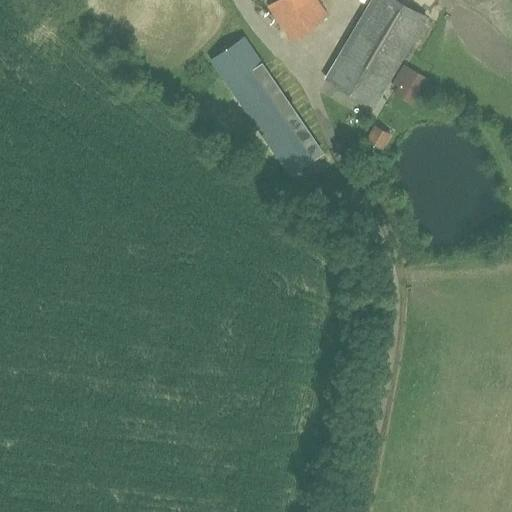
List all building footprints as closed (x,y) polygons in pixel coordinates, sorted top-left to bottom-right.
[(317,0),(277,0),(269,6),(293,40),(328,15),(317,0)] [(398,0),(373,0),(327,78),(374,105),(427,17),(398,0)] [(291,173),(323,151),(245,37),(212,59),(291,173)] [(417,97),(428,78),(403,64),(393,82),(417,97)] [(385,147),(393,133),(376,123),(368,138),(385,147)]
